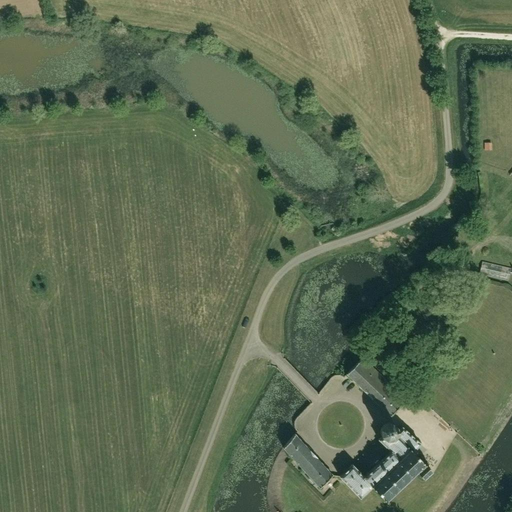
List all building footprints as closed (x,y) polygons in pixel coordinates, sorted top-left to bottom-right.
[(478,273),(508,280),(510,268),(481,262),(478,273)] [(367,349),(376,357),(391,342),(382,333),(367,349)] [(362,358),(346,374),(390,416),(402,404),(387,390),(391,386),(362,358)] [(402,427),(400,429),(396,433),(395,426),(390,422),(384,423),(379,429),(380,435),(382,436),(378,439),(390,452),(364,477),(352,465),(339,476),(359,498),(372,486),(385,500),(416,472),(423,479),(431,471),(415,454),(417,451),(415,449),(420,444),(402,427)] [(291,456),(319,488),(333,476),(295,434),(282,446),(291,456)]
